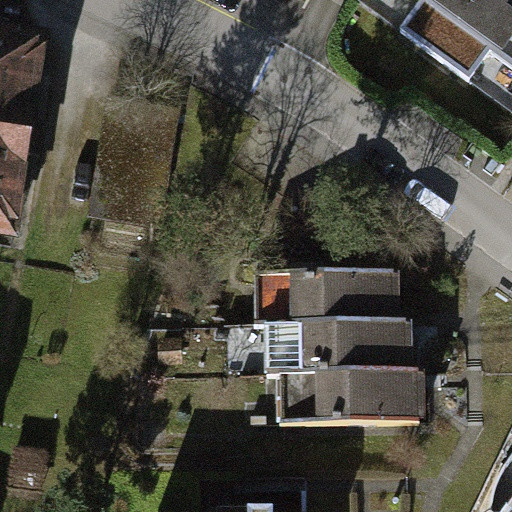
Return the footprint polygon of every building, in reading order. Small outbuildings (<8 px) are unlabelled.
[(511,0),(360,0),(358,3),(511,113),(511,0)] [(53,37),(0,29),(0,243),(20,246),(34,157),(41,158),(46,125),(39,124),(53,37)] [(108,99),(89,222),(162,233),(182,110),(108,99)] [(267,331),(404,327),(402,276),(255,280),(257,332),(267,331)] [(282,380),(416,376),(415,327),(404,327),(267,331),(269,381),(282,380)] [(429,376),(416,376),(282,380),(284,432),(431,428),(429,376)]
